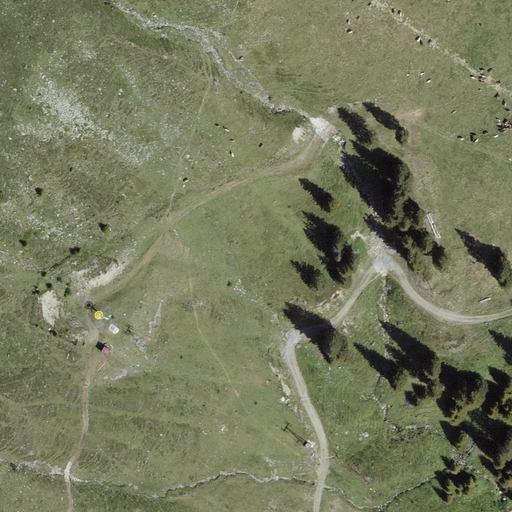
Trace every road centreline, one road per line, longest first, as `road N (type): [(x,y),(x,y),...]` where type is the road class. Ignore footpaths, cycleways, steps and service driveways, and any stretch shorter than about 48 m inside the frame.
road 1 (track): [(511,312),(470,320),(441,315),(382,265),(340,316),(291,339),(323,444),(322,473)]
road 2 (track): [(100,315),(169,233),(291,169),(326,126),(358,119)]
road 3 (track): [(511,162),(370,115),(358,119)]
